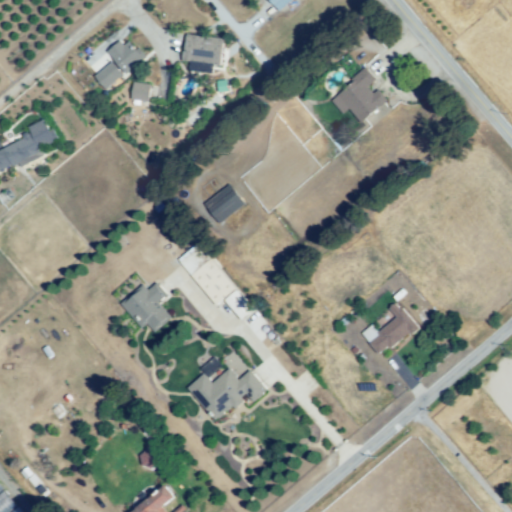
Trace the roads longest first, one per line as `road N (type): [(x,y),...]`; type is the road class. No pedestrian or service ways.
road 1 (residential): [(283,511),(511,318)]
road 2 (residential): [(391,0),(511,142)]
road 3 (residential): [(0,104),(125,0)]
